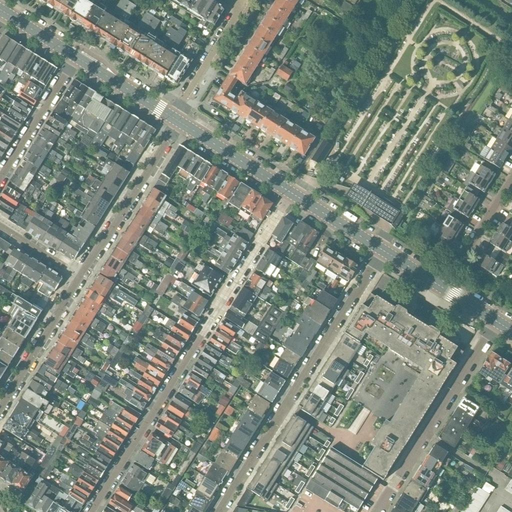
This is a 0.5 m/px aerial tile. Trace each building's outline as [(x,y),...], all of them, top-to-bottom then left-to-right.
[(50,0),(47,5),(55,9),(59,11),(65,0),(50,0)] [(65,0),(59,11),(62,13),(62,14),(70,19),(81,0),(65,0)] [(82,25),(94,6),(89,3),(91,0),(92,0),(96,2),(97,0),(81,0),(70,19),(76,23),(77,22),(82,25)] [(97,0),(96,2),(100,5),(98,9),(94,6),(82,25),(86,28),(93,33),(108,10),(103,6),(106,0),(97,0)] [(130,0),(126,0),(125,0),(121,0),(114,13),(108,10),(93,33),(101,38),(101,37),(106,40),(118,21),(113,18),(116,15),(120,18),(129,2),(130,0)] [(196,0),(183,0),(180,5),(190,11),(196,0)] [(196,0),(190,11),(199,17),(209,0),(196,0)] [(218,5),(210,0),(209,0),(199,17),(203,19),(199,25),(203,27),(218,5)] [(266,17),(282,27),(298,0),(276,0),(270,11),(268,11),(266,14),(267,16),(266,17)] [(117,48),(132,25),(127,21),(136,7),(129,2),(120,18),(124,20),(122,24),(118,21),(106,40),(110,43),(110,44),(117,48)] [(353,7),(345,2),(340,8),(349,14),(353,7)] [(203,27),(211,32),(224,11),(224,8),(218,5),(203,27)] [(306,22),(312,12),(308,10),(302,20),(306,22)] [(154,12),(152,11),(149,15),(146,13),(137,28),(132,25),(117,48),(124,53),(125,52),(130,55),(142,36),(137,33),(139,30),(144,33),(156,13),(154,12)] [(160,15),(156,13),(144,33),(148,35),(146,39),(142,36),(130,55),(134,58),(134,59),(141,63),(156,39),(151,36),(160,22),(157,20),(160,15)] [(172,17),(169,21),(179,27),(181,23),(182,23),(172,17)] [(264,56),(282,27),(266,17),(264,17),(262,20),(263,22),(251,41),(249,41),(248,44),(249,45),(248,46),(264,56)] [(363,18),(360,23),(366,27),(369,22),(363,18)] [(180,28),(176,26),(173,31),(170,28),(161,43),(156,39),(141,63),(149,68),(149,67),(154,70),(166,51),(161,49),(163,45),(168,48),(180,28)] [(187,33),(180,28),(168,48),(172,51),(170,54),(166,51),(154,70),(158,73),(158,74),(165,78),(186,44),(182,41),(187,33)] [(3,35),(1,39),(0,40),(0,59),(11,41),(3,35)] [(179,83),(201,48),(204,43),(192,35),(189,41),(187,44),(186,44),(165,78),(175,84),(178,83),(179,83)] [(11,41),(0,59),(0,76),(19,46),(11,41)] [(0,85),(3,88),(9,79),(27,50),(19,46),(0,76),(0,85)] [(245,86),(264,56),(248,46),(248,47),(246,47),(244,50),(245,52),(233,70),(231,70),(229,73),(230,75),(230,76),(237,80),(245,86)] [(282,60),(289,50),(285,47),(279,57),(282,60)] [(35,55),(27,50),(9,79),(13,81),(19,71),(24,73),(35,55)] [(35,55),(24,73),(31,78),(42,60),(35,55)] [(24,73),(18,82),(25,87),(19,97),(27,102),(50,65),(42,60),(31,78),(24,73)] [(283,65),(296,73),(301,65),(295,60),(291,65),(286,61),(283,65)] [(34,107),(38,99),(57,69),(50,65),(27,102),(34,107)] [(281,66),(276,74),(287,81),(292,73),(281,66)] [(269,81),(276,70),(272,68),(265,78),(269,81)] [(217,92),(212,100),(221,105),(222,104),(231,110),(242,93),(241,93),(238,99),(231,95),(231,94),(229,93),(235,84),(237,80),(230,76),(227,79),(219,93),(217,92)] [(57,107),(53,114),(61,119),(65,112),(68,107),(82,85),(75,80),(60,102),(57,107)] [(287,83),(283,88),(290,93),(294,88),(287,83)] [(89,89),(82,85),(68,107),(65,112),(61,119),(68,123),(77,109),(89,89)] [(97,94),(89,89),(77,109),(68,123),(68,124),(75,128),(97,94)] [(242,93),(231,110),(232,111),(232,112),(235,114),(236,114),(238,115),(241,117),(246,119),(256,102),(249,98),(242,93)] [(104,98),(97,94),(75,128),(86,135),(97,117),(107,101),(104,98)] [(4,95),(2,99),(28,116),(32,108),(18,99),(16,103),(9,99),(4,95)] [(11,110),(9,114),(23,123),(28,116),(2,99),(0,101),(0,103),(4,106),(11,110)] [(116,106),(107,101),(97,117),(86,135),(81,143),(89,148),(116,106)] [(256,102),(246,119),(246,120),(246,121),(249,123),(251,123),(253,124),(255,125),(260,129),(271,112),(263,107),(256,102)] [(123,111),(116,106),(89,148),(97,152),(107,136),(108,136),(123,111)] [(132,116),(123,111),(108,136),(100,149),(107,154),(113,145),(114,145),(132,116)] [(303,117),(298,124),(302,126),(310,115),(304,111),(301,115),(303,117)] [(0,117),(19,130),(19,129),(23,123),(9,114),(7,112),(5,116),(0,112),(0,117)] [(271,112),(260,129),(261,129),(261,131),(264,133),(266,132),(267,133),(270,135),(275,138),(286,121),(278,116),(271,112)] [(53,114),(48,122),(74,138),(76,134),(66,127),(68,124),(68,123),(61,119),(53,114)] [(140,121),(132,116),(114,145),(121,150),(125,144),(140,121)] [(0,127),(14,137),(19,130),(0,117),(0,122),(0,123),(0,127)] [(511,135),(511,122),(509,120),(503,130),(511,135)] [(148,126),(140,121),(125,144),(130,147),(133,140),(137,143),(148,126)] [(286,121),(275,138),(276,138),(276,140),(279,142),(281,141),(282,142),(285,144),(289,147),(300,130),(293,125),(286,121)] [(48,122),(43,129),(66,144),(69,140),(71,141),(74,138),(48,122)] [(137,143),(137,144),(141,147),(137,153),(141,155),(156,131),(148,126),(137,143)] [(0,137),(10,144),(14,137),(0,127),(0,137)] [(43,129),(38,137),(54,146),(56,143),(61,146),(69,151),(71,147),(66,144),(43,129)] [(300,130),(289,147),(290,147),(290,149),(294,151),(295,151),(297,152),(300,153),(304,156),(315,139),(307,134),(300,130)] [(511,135),(503,130),(496,140),(511,149),(511,148),(511,135)] [(0,147),(6,151),(10,144),(0,137),(0,147)] [(38,137),(33,144),(60,161),(63,157),(51,150),(54,146),(38,137)] [(506,159),(511,149),(496,140),(490,149),(506,159)] [(319,166),(326,155),(331,146),(323,141),(311,161),(319,166)] [(33,144),(31,148),(29,152),(44,162),(46,158),(58,165),(60,161),(33,144)] [(166,185),(177,168),(188,151),(180,146),(158,180),(166,185)] [(506,159),(490,149),(484,159),(499,169),(506,159)] [(204,161),(188,151),(177,168),(181,170),(177,176),(182,179),(179,183),(183,185),(190,175),(193,178),(204,161)] [(29,152),(24,160),(49,175),(51,171),(42,165),(44,162),(29,152)] [(110,153),(107,158),(112,161),(115,156),(110,153)] [(119,158),(115,164),(120,167),(124,162),(119,158)] [(24,160),(19,167),(35,177),(37,173),(43,177),(46,179),(49,175),(24,160)] [(129,173),(122,168),(114,164),(112,168),(102,162),(99,160),(96,164),(100,166),(124,181),(129,173)] [(129,173),(134,165),(126,160),(122,168),(129,173)] [(193,178),(189,184),(186,189),(191,192),(195,186),(199,186),(201,183),(212,166),(204,161),(193,178)] [(475,175),(490,184),(496,175),(491,172),(494,168),(483,161),(475,175)] [(119,190),(124,181),(100,166),(97,170),(107,176),(104,180),(119,190)] [(220,171),(212,166),(201,183),(205,186),(197,198),(202,200),(220,171)] [(19,167),(14,175),(39,190),(41,186),(38,184),(32,180),(35,177),(19,167)] [(70,173),(64,169),(61,174),(67,178),(70,173)] [(228,176),(220,171),(202,200),(201,201),(205,203),(213,191),(217,193),(228,176)] [(463,185),(467,187),(478,194),(480,191),(484,193),(490,184),(475,175),(471,172),(463,185)] [(66,178),(67,178),(61,174),(61,175),(57,181),(57,180),(56,181),(61,185),(66,178)] [(10,182),(33,197),(34,198),(36,194),(39,190),(14,175),(10,182)] [(115,197),(119,190),(104,180),(102,183),(93,178),(90,176),(87,180),(115,197)] [(217,193),(217,194),(225,199),(222,205),(226,208),(228,204),(241,184),(228,176),(217,193)] [(110,205),(115,197),(87,180),(85,184),(97,191),(95,195),(110,205)] [(158,180),(153,188),(157,191),(161,193),(164,189),(166,185),(158,180)] [(10,182),(6,188),(4,191),(18,200),(21,196),(30,202),(33,197),(10,182)] [(63,187),(56,183),(51,190),(58,195),(63,187)] [(228,204),(239,211),(252,191),(241,184),(228,204)] [(467,187),(459,200),(474,210),(480,201),(475,198),(478,194),(467,187)] [(153,188),(148,197),(175,214),(178,210),(164,201),(167,197),(161,193),(157,191),(153,188)] [(105,212),(110,205),(95,195),(89,192),(87,195),(77,189),(74,193),(79,196),(105,212)] [(4,191),(2,195),(0,197),(24,212),(26,208),(24,207),(19,204),(20,201),(18,200),(4,191)] [(239,211),(250,217),(262,197),(252,191),(239,211)] [(395,229),(396,227),(404,215),(400,212),(400,211),(398,208),(395,205),(392,203),(388,201),(385,199),(381,197),(378,196),(374,194),(373,195),(367,191),(366,192),(373,196),(370,201),(365,195),(364,196),(395,229)] [(44,193),(40,200),(43,203),(48,196),(44,193)] [(100,220),(105,212),(79,196),(76,200),(87,207),(85,210),(100,220)] [(0,197),(0,205),(24,221),(27,214),(24,212),(0,197)] [(148,197),(142,205),(162,218),(164,214),(174,220),(177,216),(175,214),(148,197)] [(260,224),(268,211),(273,204),(262,197),(250,217),(260,224)] [(26,231),(34,236),(55,203),(51,200),(40,217),(37,214),(26,231)] [(459,200),(451,213),(462,220),(464,216),(468,219),(474,210),(459,200)] [(34,236),(42,241),(53,224),(49,222),(54,214),(52,213),(55,209),(54,208),(57,204),(55,203),(34,236)] [(0,205),(0,215),(8,220),(10,217),(18,222),(20,219),(23,221),(24,221),(0,205)] [(96,228),(100,220),(85,210),(83,214),(74,208),(73,209),(68,205),(66,209),(79,217),(96,228)] [(142,205),(137,214),(165,232),(168,227),(159,222),(162,218),(142,205)] [(188,205),(186,209),(194,213),(196,210),(188,205)] [(451,213),(443,226),(458,235),(464,226),(459,223),(462,220),(451,213)] [(137,214),(132,222),(145,231),(148,227),(155,231),(162,236),(165,232),(137,214)] [(25,222),(29,224),(33,218),(30,216),(29,215),(25,222)] [(42,241),(50,246),(68,218),(65,216),(63,220),(61,219),(56,226),(53,224),(42,241)] [(75,260),(89,238),(96,228),(79,217),(75,224),(79,227),(78,229),(81,232),(66,256),(72,260),(75,260)] [(50,246),(58,251),(69,234),(64,231),(69,224),(68,223),(70,220),(68,218),(50,246)] [(222,225),(228,228),(230,225),(233,220),(230,218),(227,222),(225,221),(222,225)] [(293,225),(282,218),(272,235),(277,238),(276,240),(281,243),(284,240),(293,225)] [(20,228),(25,231),(29,225),(24,222),(20,228)] [(132,222),(126,231),(152,247),(155,249),(158,244),(150,240),(143,235),(145,231),(132,222)] [(310,228),(301,222),(288,242),(284,240),(281,243),(281,244),(276,252),(282,256),(289,245),(294,248),(292,251),(294,252),(295,252),(310,228)] [(189,223),(184,231),(191,236),(196,228),(189,223)] [(58,251),(66,256),(81,232),(78,229),(79,227),(75,224),(73,227),(77,230),(73,237),(69,234),(58,251)] [(511,229),(503,224),(500,229),(499,228),(495,233),(511,244),(511,243),(511,229)] [(458,235),(443,226),(434,239),(434,240),(434,242),(434,244),(434,245),(435,246),(437,248),(438,248),(440,249),(442,248),(443,248),(444,247),(446,246),(448,241),(452,244),(458,235)] [(243,251),(248,243),(234,235),(231,239),(226,236),(227,234),(217,228),(214,233),(243,251)] [(253,235),(243,228),(238,235),(249,242),(253,235)] [(319,234),(310,228),(295,252),(294,252),(289,260),(303,270),(309,260),(305,257),(307,254),(319,234)] [(126,231),(121,239),(135,248),(137,244),(150,251),(152,247),(126,231)] [(238,259),(243,251),(214,233),(214,234),(215,234),(213,238),(221,243),(227,246),(225,250),(238,259)] [(511,244),(495,233),(492,239),(493,239),(490,244),(500,250),(497,256),(508,262),(511,257),(506,253),(511,244)] [(7,254),(12,246),(0,238),(0,249),(2,251),(7,254)] [(121,239),(116,248),(144,266),(146,261),(139,257),(132,252),(135,248),(121,239)] [(9,267),(2,278),(6,281),(23,253),(15,248),(12,246),(7,254),(6,254),(10,256),(6,263),(5,265),(9,267)] [(326,247),(317,262),(316,264),(327,271),(337,254),(326,247)] [(116,248),(110,256),(124,265),(127,261),(141,270),(144,266),(116,248)] [(189,252),(183,248),(177,257),(183,261),(189,252)] [(233,267),(238,259),(225,250),(222,255),(216,251),(212,249),(210,252),(233,267)] [(267,250),(261,260),(279,271),(282,266),(286,268),(289,263),(267,250)] [(228,275),(233,267),(210,252),(209,253),(207,251),(204,256),(211,260),(212,258),(217,262),(214,266),(228,275)] [(31,258),(23,253),(6,281),(10,284),(13,278),(17,272),(21,275),(31,258)] [(327,271),(337,277),(347,261),(337,254),(327,271)] [(484,270),(492,275),(497,278),(504,267),(504,268),(508,262),(497,256),(494,261),(484,254),(481,259),(480,258),(476,264),(475,266),(475,268),(476,269),(477,271),(478,272),(480,272),(481,272),(483,271),(484,270)] [(110,256),(105,265),(132,282),(135,278),(121,269),(124,265),(110,256)] [(162,265),(163,266),(169,270),(175,261),(167,256),(162,265)] [(184,266),(181,264),(183,261),(177,257),(175,261),(169,270),(167,273),(173,276),(176,272),(179,274),(184,266)] [(39,263),(31,258),(21,275),(25,277),(21,283),(25,286),(39,263)] [(303,270),(309,273),(310,274),(313,269),(312,269),(316,264),(317,262),(310,258),(309,260),(303,270)] [(261,260),(256,269),(269,277),(271,275),(275,278),(279,271),(261,260)] [(358,267),(347,261),(337,277),(348,284),(358,267)] [(195,269),(219,284),(224,277),(204,264),(200,262),(195,269)] [(48,269),(39,263),(25,286),(30,288),(34,282),(38,285),(39,282),(48,269)] [(105,265),(100,272),(100,273),(113,282),(116,277),(127,285),(130,281),(132,282),(105,265)] [(158,274),(164,278),(167,273),(169,270),(163,266),(158,274)] [(55,273),(48,269),(39,282),(43,285),(38,292),(34,299),(38,301),(42,295),(55,273)] [(219,284),(195,269),(193,272),(197,275),(191,285),(211,297),(219,284)] [(309,274),(305,281),(309,284),(317,272),(313,269),(310,274),(309,274)] [(303,270),(296,281),(302,286),(305,281),(309,274),(303,270)] [(62,277),(55,273),(42,295),(46,297),(51,290),(55,292),(63,280),(62,277)] [(164,278),(162,281),(161,283),(168,287),(173,278),(172,277),(173,276),(167,273),(164,278)] [(253,274),(249,280),(257,285),(255,289),(260,293),(262,290),(267,294),(277,300),(279,296),(272,291),(269,290),(273,284),(260,276),(259,278),(253,274)] [(96,280),(94,283),(118,297),(134,307),(137,302),(119,291),(118,292),(113,289),(115,285),(99,275),(96,280)] [(295,297),(301,288),(302,286),(296,281),(293,279),(286,290),(295,297)] [(249,280),(243,289),(257,297),(259,299),(261,294),(266,297),(267,294),(262,290),(260,293),(255,289),(257,285),(249,280)] [(331,296),(339,283),(335,280),(327,293),(331,296)] [(188,300),(203,309),(208,302),(202,298),(203,296),(181,282),(178,287),(191,295),(188,300)] [(316,286),(323,291),(326,287),(319,282),(316,286)] [(94,283),(89,290),(105,300),(108,297),(115,301),(118,297),(94,283)] [(154,293),(162,297),(168,287),(161,283),(159,287),(154,293)] [(155,285),(154,284),(149,292),(153,295),(154,293),(159,287),(155,285)] [(42,312),(0,286),(0,297),(13,305),(20,309),(37,320),(42,312)] [(243,289),(229,311),(243,320),(243,319),(257,297),(243,289)] [(89,290),(85,297),(113,315),(115,311),(103,304),(105,300),(89,290)] [(154,295),(153,295),(149,292),(146,290),(142,298),(150,303),(154,295)] [(331,448),(305,489),(324,501),(341,511),(357,511),(379,478),(382,480),(384,481),(453,371),(464,352),(453,344),(439,336),(440,335),(439,335),(439,333),(431,328),(429,328),(428,328),(428,329),(424,326),(411,318),(410,318),(407,315),(406,314),(406,313),(406,312),(398,307),(396,308),(395,308),(371,293),(370,293),(362,306),(358,312),(347,330),(344,334),(359,344),(365,334),(381,344),(386,347),(379,359),(375,364),(374,367),(353,401),(361,407),(370,412),(379,418),(385,422),(371,445),(375,448),(363,467),(331,448)] [(331,311),(337,301),(323,293),(316,302),(331,311)] [(188,300),(186,303),(175,296),(170,302),(180,308),(186,312),(186,311),(193,316),(194,314),(199,317),(203,309),(188,300)] [(85,297),(80,305),(96,315),(98,312),(105,316),(111,319),(113,315),(85,297)] [(331,311),(316,302),(315,302),(309,299),(306,305),(308,307),(303,315),(321,327),(331,311)] [(283,303),(278,311),(283,314),(288,306),(283,303)] [(31,330),(37,320),(20,309),(13,305),(7,314),(11,317),(31,330)] [(80,305),(75,312),(104,330),(106,327),(101,323),(94,319),(96,315),(80,305)] [(153,310),(148,306),(142,315),(148,318),(153,310)] [(272,307),(258,328),(270,336),(284,314),(283,314),(278,311),(272,307)] [(191,334),(200,320),(193,316),(186,311),(186,312),(180,308),(177,313),(183,316),(177,325),(191,334)] [(229,311),(224,319),(237,327),(241,329),(246,322),(243,319),(243,320),(229,311)] [(75,312),(70,320),(87,330),(89,326),(96,331),(101,334),(104,330),(75,312)] [(131,329),(132,328),(137,321),(137,320),(125,312),(123,316),(132,322),(128,327),(131,329)] [(138,321),(137,320),(137,321),(143,325),(148,318),(142,315),(138,321)] [(311,343),(321,327),(303,315),(297,324),(293,331),(311,343)] [(25,339),(31,330),(11,317),(9,319),(13,321),(8,328),(25,339)] [(70,320),(66,327),(93,344),(95,340),(91,338),(85,334),(87,330),(70,320)] [(187,341),(191,334),(177,325),(169,320),(164,326),(187,341)] [(132,330),(138,334),(143,325),(137,321),(132,328),(133,328),(132,330)] [(222,321),(217,329),(233,339),(236,334),(242,338),(249,342),(251,338),(236,328),(235,330),(222,321)] [(77,344),(78,345),(80,341),(87,346),(93,349),(95,345),(93,344),(66,327),(61,335),(77,344)] [(19,349),(22,344),(25,339),(8,328),(3,336),(0,334),(0,336),(12,344),(19,349)] [(258,328),(251,338),(260,344),(264,346),(269,338),(270,336),(258,328)] [(182,350),(184,346),(186,342),(170,332),(168,336),(157,329),(154,333),(182,350)] [(226,344),(238,352),(239,352),(241,348),(231,342),(233,339),(217,329),(213,336),(226,344)] [(301,358),(310,344),(311,343),(293,331),(289,338),(288,337),(282,347),(287,350),(301,358)] [(122,332),(118,338),(123,342),(127,335),(122,332)] [(177,357),(182,350),(154,333),(152,337),(164,344),(162,348),(177,357)] [(340,341),(339,343),(356,353),(361,345),(359,344),(344,334),(341,340),(340,341)] [(78,345),(77,344),(61,335),(56,342),(60,344),(80,357),(82,353),(75,349),(78,345)] [(0,339),(1,340),(0,341),(0,350),(13,358),(19,349),(12,344),(0,336),(0,339)] [(209,343),(224,352),(226,349),(236,355),(238,352),(226,344),(213,336),(209,343)] [(128,337),(124,344),(126,345),(128,346),(131,345),(132,343),(132,340),(130,338),(128,337)] [(70,356),(77,361),(83,364),(85,360),(80,357),(60,344),(56,342),(52,349),(68,360),(70,356)] [(209,343),(205,350),(229,365),(232,362),(222,355),(224,352),(209,343)] [(337,346),(334,351),(351,362),(356,353),(339,343),(338,344),(337,346)] [(260,344),(255,353),(259,355),(264,346),(260,344)] [(111,345),(106,352),(114,357),(118,351),(119,350),(115,347),(114,347),(111,345)] [(123,345),(119,350),(118,351),(123,354),(127,348),(123,345)] [(172,364),(173,363),(177,357),(162,348),(159,352),(149,345),(147,348),(172,364)] [(168,372),(172,365),(172,364),(147,348),(144,353),(154,359),(152,362),(168,372)] [(52,349),(51,350),(47,357),(76,375),(78,371),(74,368),(76,365),(68,360),(52,349)] [(0,363),(7,368),(13,358),(0,350),(0,363)] [(205,350),(201,357),(215,366),(217,363),(230,371),(232,367),(229,365),(205,350)] [(295,369),(301,358),(287,350),(280,360),(295,369)] [(115,357),(114,359),(118,361),(123,354),(118,351),(114,357),(115,357)] [(330,358),(329,359),(349,372),(349,371),(346,369),(351,362),(334,351),(331,356),(330,358)] [(499,358),(492,353),(479,374),(486,379),(499,358)] [(47,357),(46,359),(42,365),(58,375),(61,371),(68,376),(73,379),(76,375),(47,357)] [(201,357),(196,363),(224,380),(226,377),(218,372),(214,369),(215,366),(201,357)] [(268,364),(258,357),(255,361),(266,368),(268,364)] [(498,383),(510,365),(499,358),(486,379),(486,380),(489,382),(490,385),(493,387),(496,387),(498,383)] [(118,362),(118,361),(114,359),(111,363),(109,365),(108,366),(109,367),(109,366),(113,369),(118,362)] [(163,379),(164,377),(168,372),(152,362),(149,366),(139,359),(137,363),(163,379)] [(327,362),(323,367),(344,380),(349,372),(329,359),(328,361),(327,362)] [(288,379),(294,369),(295,369),(280,360),(274,371),(288,379)] [(106,363),(106,362),(101,370),(104,373),(106,371),(109,367),(108,366),(109,365),(106,363)] [(158,387),(163,379),(137,363),(134,368),(146,375),(144,378),(158,387)] [(196,363),(193,369),(192,370),(207,379),(208,377),(221,385),(224,380),(196,363)] [(42,365),(37,373),(65,391),(67,387),(63,384),(56,380),(59,376),(58,375),(42,365)] [(319,374),(318,375),(335,386),(340,378),(344,380),(323,367),(320,372),(319,374)] [(259,380),(262,376),(250,369),(247,373),(259,380)] [(506,376),(500,386),(511,393),(510,395),(511,395),(511,369),(507,377),(506,376)] [(153,395),(156,390),(158,387),(144,378),(131,370),(128,374),(140,382),(138,385),(153,395)] [(89,372),(85,380),(96,387),(96,386),(100,379),(89,372)] [(37,373),(32,381),(49,392),(52,388),(58,392),(63,395),(65,391),(37,373)] [(190,373),(184,383),(210,399),(213,393),(205,388),(200,386),(203,382),(190,373)] [(118,383),(110,379),(111,378),(104,374),(101,378),(101,379),(100,379),(96,386),(103,391),(110,396),(118,383)] [(242,375),(240,374),(237,379),(241,382),(243,379),(244,379),(246,376),(242,374),(242,375)] [(279,393),(286,383),(272,374),(265,384),(279,393)] [(316,379),(313,383),(330,394),(335,386),(318,375),(317,377),(316,379)] [(121,379),(119,383),(127,388),(148,402),(153,395),(138,385),(136,389),(121,379)] [(238,388),(239,385),(240,385),(241,382),(237,379),(232,386),(238,389),(238,388)] [(251,384),(244,379),(243,379),(241,382),(240,385),(247,390),(251,384)] [(32,381),(29,385),(27,389),(49,404),(51,404),(58,409),(60,404),(47,396),(49,392),(32,381)] [(184,383),(181,388),(179,392),(191,400),(198,405),(201,401),(202,402),(205,397),(210,399),(184,383)] [(309,390),(308,392),(325,402),(330,394),(313,383),(310,388),(309,390)] [(279,393),(265,384),(258,395),(273,404),(279,393)] [(87,392),(88,392),(87,393),(90,395),(95,387),(91,385),(87,392)] [(228,393),(233,397),(238,389),(232,386),(232,385),(229,390),(229,391),(228,393)] [(91,395),(92,395),(91,396),(97,400),(103,391),(96,386),(96,387),(95,387),(90,395),(90,396),(91,395)] [(124,393),(123,394),(126,397),(124,400),(129,403),(142,412),(148,402),(127,388),(124,393)] [(27,389),(25,393),(21,400),(41,412),(43,414),(49,404),(27,389)] [(468,391),(465,396),(475,403),(478,397),(468,391)] [(306,395),(303,400),(323,412),(324,412),(320,410),(325,402),(308,392),(307,393),(306,395)] [(172,402),(194,415),(194,413),(193,412),(194,410),(190,407),(192,403),(177,394),(172,402)] [(218,403),(222,405),(221,406),(225,409),(230,400),(223,396),(218,403)] [(249,410),(263,419),(272,406),(256,396),(247,410),(249,410)] [(91,398),(88,404),(92,407),(96,409),(100,404),(91,398)] [(464,398),(457,408),(473,419),(479,408),(464,398)] [(490,399),(484,409),(490,412),(496,403),(490,399)] [(18,404),(14,409),(34,422),(38,415),(41,412),(21,400),(18,404)] [(230,404),(239,409),(241,405),(239,404),(239,405),(232,400),(230,404)] [(298,408),(318,421),(323,412),(303,400),(300,404),(299,406),(298,408)] [(76,405),(75,406),(81,410),(85,403),(82,401),(78,406),(76,405)] [(172,402),(168,409),(182,419),(184,416),(194,422),(197,417),(193,415),(194,415),(172,402)] [(85,403),(81,410),(87,413),(92,407),(88,404),(86,404),(86,403),(86,404),(85,403)] [(113,403),(110,408),(135,424),(140,415),(128,407),(125,411),(113,403)] [(229,406),(225,413),(231,417),(235,410),(229,406)] [(130,431),(134,424),(110,408),(108,411),(105,410),(102,414),(130,431)] [(457,408),(451,419),(467,429),(473,419),(457,408)] [(14,409),(11,414),(8,419),(37,437),(39,434),(30,429),(34,422),(14,409)] [(82,411),(78,417),(83,420),(87,413),(81,410),(82,411)] [(249,410),(240,424),(255,433),(263,419),(249,410)] [(161,420),(183,434),(192,439),(194,435),(179,425),(182,422),(166,412),(161,420)] [(126,438),(130,431),(102,414),(103,415),(99,421),(126,438)] [(291,419),(288,424),(308,436),(314,428),(293,415),(292,417),(291,419)] [(484,426),(488,428),(494,418),(490,415),(484,426)] [(84,421),(83,420),(78,417),(74,424),(80,428),(84,421)] [(3,428),(2,429),(20,440),(23,441),(27,434),(29,432),(8,419),(5,424),(3,428)] [(67,419),(63,426),(64,427),(68,429),(72,423),(67,419)] [(451,419),(444,429),(460,439),(467,429),(451,419)] [(161,420),(156,428),(178,442),(183,434),(161,420)] [(488,428),(484,426),(475,420),(472,424),(488,434),(491,430),(488,428)] [(121,445),(126,438),(99,421),(95,428),(121,445)] [(78,428),(79,428),(80,428),(74,424),(72,423),(68,429),(69,430),(69,431),(72,433),(74,434),(78,428)] [(240,424),(231,438),(246,447),(255,433),(240,424)] [(284,430),(283,432),(303,445),(308,436),(288,424),(285,428),(284,430)] [(64,427),(59,436),(63,439),(68,429),(64,427)] [(117,452),(121,445),(95,428),(92,432),(96,434),(94,437),(102,442),(117,452)] [(215,428),(208,439),(214,443),(221,432),(215,428)] [(439,437),(438,438),(454,448),(460,439),(444,429),(439,437)] [(29,432),(27,434),(41,443),(43,440),(37,437),(29,432)] [(281,435),(278,440),(298,453),(303,445),(283,432),(282,433),(281,435)] [(152,433),(141,452),(155,460),(164,466),(176,448),(157,437),(158,437),(152,433)] [(63,439),(58,436),(52,446),(57,449),(63,439)] [(0,456),(5,459),(12,448),(13,447),(5,442),(6,441),(0,437),(0,456)] [(64,438),(60,444),(65,447),(64,447),(66,448),(70,442),(64,438)] [(113,458),(117,452),(102,442),(100,445),(96,442),(90,438),(87,442),(113,458)] [(231,438),(223,451),(237,460),(246,447),(231,438)] [(109,465),(113,458),(87,442),(82,439),(79,443),(91,450),(96,453),(94,456),(109,465)] [(274,446),(273,448),(290,459),(294,451),(298,453),(278,440),(275,445),(274,446)] [(191,450),(196,454),(202,445),(196,442),(191,450)] [(60,444),(56,451),(60,453),(64,447),(65,447),(60,444)] [(427,456),(442,465),(445,467),(449,460),(446,458),(449,454),(434,445),(427,456)] [(46,456),(50,459),(57,449),(52,446),(46,456)] [(474,447),(469,454),(473,457),(478,450),(474,447)] [(5,460),(2,458),(0,457),(0,477),(0,478),(9,463),(16,453),(17,451),(12,448),(5,459),(5,460)] [(203,448),(199,454),(202,457),(207,450),(203,448)] [(271,451),(268,456),(288,469),(288,468),(285,466),(290,459),(273,448),(272,450),(271,451)] [(182,477),(196,454),(191,450),(176,473),(178,474),(182,477)] [(56,451),(52,457),(57,461),(61,455),(60,454),(60,453),(56,451)] [(223,451),(215,465),(229,474),(237,460),(223,451)] [(141,452),(135,462),(148,471),(155,460),(141,452)] [(0,478),(11,485),(21,470),(16,468),(18,464),(23,467),(29,458),(22,453),(21,456),(16,453),(9,463),(0,478)] [(100,479),(103,473),(105,472),(85,459),(77,454),(74,458),(83,463),(88,466),(86,469),(100,479)] [(202,457),(199,454),(198,454),(195,459),(202,464),(206,459),(203,457),(202,457)] [(38,469),(42,472),(50,459),(46,456),(38,469)] [(105,472),(109,465),(94,456),(92,459),(88,456),(85,459),(105,472)] [(263,463),(262,464),(283,477),(288,469),(268,456),(264,461),(263,463)] [(427,456),(421,466),(435,475),(442,465),(427,456)] [(497,456),(491,466),(501,471),(507,462),(497,456)] [(52,457),(47,464),(53,468),(57,461),(52,457)] [(23,493),(32,478),(28,475),(35,462),(29,458),(23,467),(27,470),(25,473),(21,470),(11,485),(17,489),(16,491),(21,494),(23,493)] [(96,485),(100,479),(86,469),(84,472),(79,469),(81,466),(73,461),(72,464),(69,468),(96,485)] [(47,464),(43,471),(49,475),(53,468),(47,464)] [(133,464),(127,474),(143,485),(146,481),(152,485),(156,479),(147,473),(133,464)] [(220,487),(229,474),(215,465),(213,464),(205,477),(220,487)] [(260,468),(257,472),(278,485),(275,483),(279,475),(283,477),(262,464),(261,466),(260,468)] [(418,471),(412,480),(427,489),(435,475),(421,466),(420,467),(418,471)] [(92,492),(96,485),(69,468),(67,472),(74,477),(79,480),(77,483),(92,492)] [(39,478),(45,481),(49,475),(43,471),(39,478)] [(253,479),(252,481),(273,493),(278,485),(257,472),(254,477),(253,479)] [(127,474),(121,484),(138,495),(141,490),(152,497),(155,492),(143,485),(127,474)] [(175,488),(182,477),(178,474),(171,485),(175,488)] [(49,484),(45,481),(39,478),(39,477),(35,482),(39,484),(25,505),(34,511),(48,488),(47,487),(49,484)] [(212,501),(220,487),(205,477),(197,491),(198,492),(212,501)] [(87,499),(92,492),(77,483),(70,478),(68,481),(65,479),(62,483),(87,499)] [(186,480),(184,484),(192,489),(193,490),(196,486),(186,480)] [(412,480),(404,494),(418,503),(424,507),(433,493),(427,489),(412,480)] [(250,484),(247,489),(247,490),(267,502),(273,493),(252,481),(251,482),(250,484)] [(178,486),(172,495),(177,497),(182,489),(189,493),(192,489),(184,484),(181,482),(179,486),(178,486)] [(83,506),(87,499),(62,483),(59,486),(67,491),(65,494),(68,496),(76,501),(83,506)] [(34,511),(36,511),(47,511),(61,491),(49,484),(47,487),(48,488),(34,511)] [(473,485),(466,495),(470,498),(474,493),(477,488),(473,485)] [(119,486),(115,493),(139,509),(142,511),(145,507),(138,502),(131,498),(133,495),(119,486)] [(166,488),(161,497),(167,501),(172,492),(166,488)] [(477,488),(474,493),(486,501),(489,496),(477,488)] [(254,494),(247,490),(237,506),(245,507),(254,494)] [(47,511),(58,511),(61,507),(58,505),(65,494),(61,491),(47,511)] [(201,511),(205,511),(212,501),(198,492),(190,505),(192,507),(201,511)] [(108,504),(121,511),(130,511),(131,510),(133,511),(136,511),(139,509),(115,493),(108,504)] [(474,493),(470,498),(483,506),(486,501),(474,493)] [(404,494),(395,508),(394,509),(397,511),(412,511),(418,503),(404,494)] [(58,511),(68,511),(76,501),(68,496),(66,499),(70,502),(65,509),(61,507),(58,511)] [(470,498),(467,503),(480,511),(483,506),(470,498)] [(76,511),(79,507),(81,508),(83,506),(76,501),(68,511),(76,511)] [(467,503),(464,508),(470,511),(478,511),(480,511),(467,503)]
